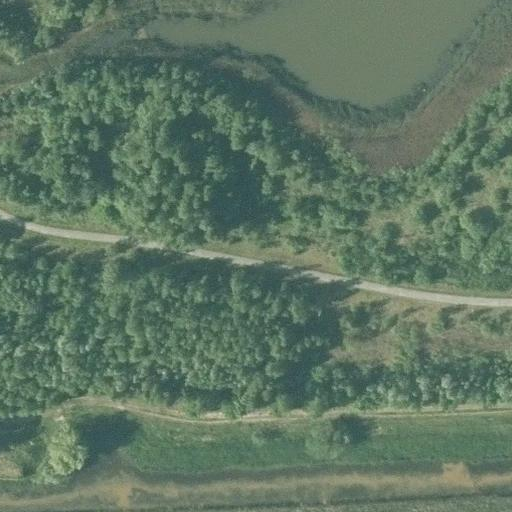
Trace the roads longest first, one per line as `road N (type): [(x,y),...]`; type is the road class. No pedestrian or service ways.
road 1 (track): [(0,13),(29,31),(72,116),(204,119),(374,218),(435,192),(511,113)]
road 2 (track): [(511,402),(210,417),(106,404),(0,407)]
